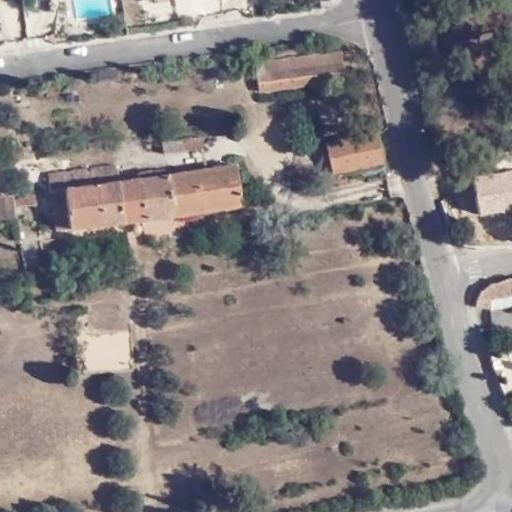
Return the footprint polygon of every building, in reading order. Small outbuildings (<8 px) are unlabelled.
[(256,61),(260,90),(345,79),(342,51),(256,61)] [(375,129),(326,139),(331,165),(380,156),(375,129)] [(172,144),(162,145),(163,154),(201,148),(200,135),(172,138),(172,144)] [(235,159),(143,173),(150,215),(241,200),(235,159)] [(150,215),(143,173),(119,177),(115,161),(46,176),(48,191),(54,190),(60,230),(150,215)] [(37,193),(15,195),(16,206),(38,204),(37,193)] [(15,195),(0,196),(0,221),(16,220),(14,206),(16,206),(15,195)] [(42,265),(24,268),(28,295),(41,292),(43,298),(49,297),(49,291),(51,289),(49,277),(44,278),(42,265)] [(475,299),(475,309),(491,310),(489,299),(511,293),(511,276),(509,277),(488,285),(481,291),(475,299)]
